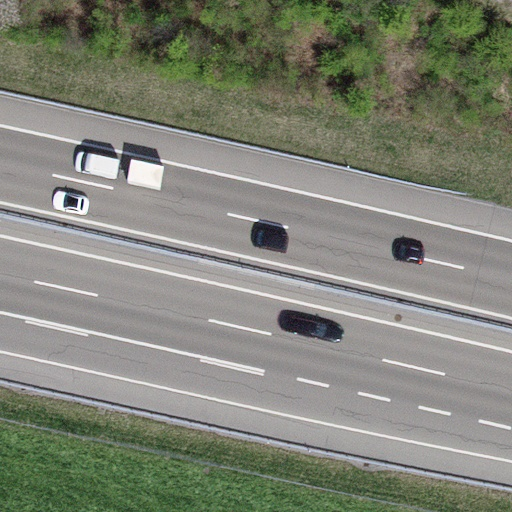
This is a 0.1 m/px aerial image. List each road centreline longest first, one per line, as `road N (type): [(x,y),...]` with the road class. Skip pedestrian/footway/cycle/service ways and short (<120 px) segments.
road 1 (motorway): [(511,279),(0,163)]
road 2 (motorway): [(0,276),(511,392)]
